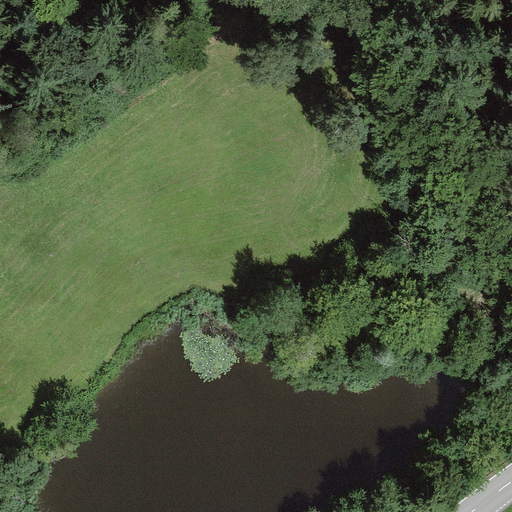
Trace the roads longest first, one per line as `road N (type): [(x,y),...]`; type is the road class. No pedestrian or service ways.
road 1 (track): [(359,0),(511,233)]
road 2 (track): [(0,39),(164,0)]
